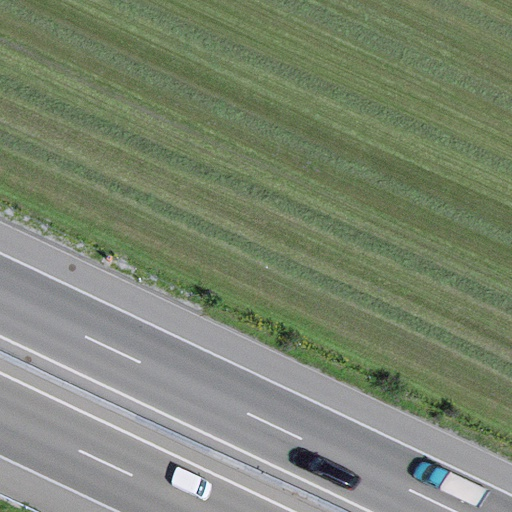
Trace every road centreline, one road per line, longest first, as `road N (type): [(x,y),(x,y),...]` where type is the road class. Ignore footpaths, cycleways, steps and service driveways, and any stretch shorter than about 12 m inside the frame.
road 1 (motorway): [(477,511),(0,285)]
road 2 (motorway): [(0,407),(221,511)]
